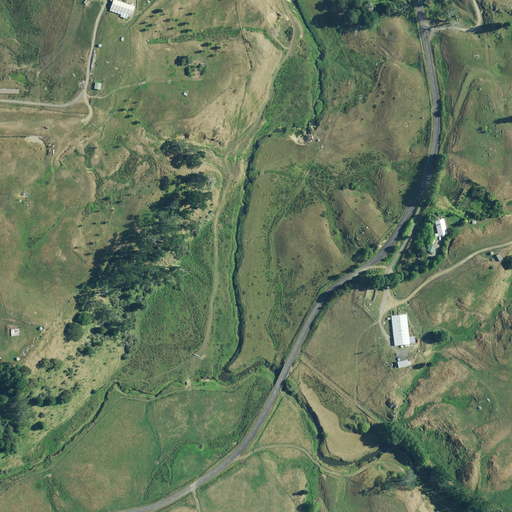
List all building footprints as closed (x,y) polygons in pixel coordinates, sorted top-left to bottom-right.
[(134,6),(115,0),(113,0),(110,11),(121,14),(120,16),(126,18),(127,16),(130,17),(134,6)] [(148,0),(147,0),(140,0),(138,6),(144,9),(148,0)] [(445,235),(445,234),(447,233),(443,218),(434,221),(438,233),(434,234),(435,237),(442,235),(442,236),(445,235)] [(436,246),(429,243),(426,250),(432,252),(431,253),(434,254),(435,250),(434,250),(436,246)] [(409,337),(406,314),(391,316),(394,345),(404,344),(405,346),(410,346),(410,342),(414,342),(414,336),(409,337)] [(407,365),(406,360),(396,362),(397,368),(407,365)]
